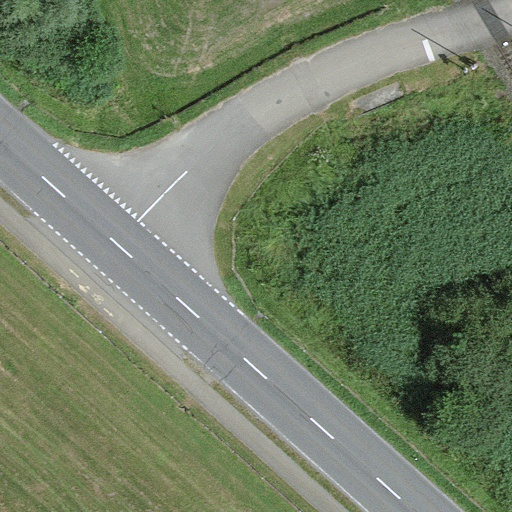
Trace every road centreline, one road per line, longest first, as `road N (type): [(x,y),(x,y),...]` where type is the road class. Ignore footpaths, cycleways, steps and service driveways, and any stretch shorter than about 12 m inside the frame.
road 1 (residential): [(128,252),(207,161),(336,74),(511,26)]
road 2 (primary): [(128,252),(415,511)]
road 3 (primary): [(0,137),(128,252)]
